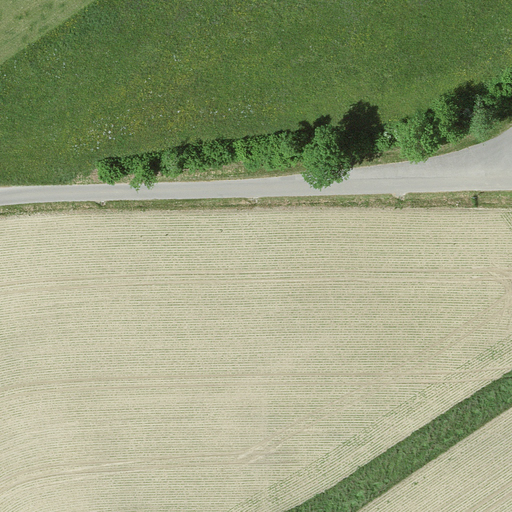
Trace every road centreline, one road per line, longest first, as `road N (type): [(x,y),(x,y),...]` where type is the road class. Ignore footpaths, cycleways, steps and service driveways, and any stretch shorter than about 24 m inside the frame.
road 1 (track): [(0,197),(450,183)]
road 2 (unclassified): [(511,136),(450,183),(511,182)]
